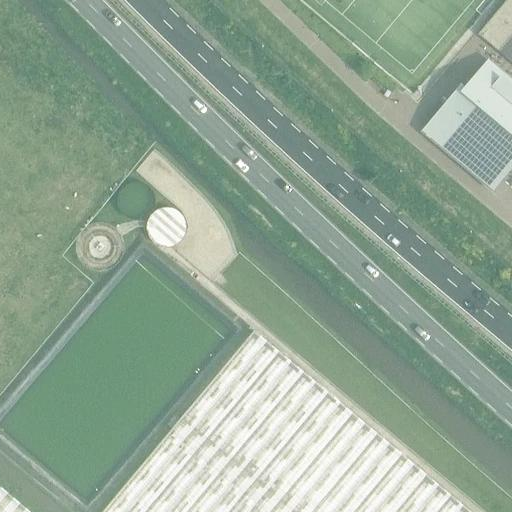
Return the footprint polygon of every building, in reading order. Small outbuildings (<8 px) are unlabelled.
[(511,0),(507,0),(486,26),(506,42),(498,52),(511,63),(511,0)] [(463,87),(462,86),(424,130),(488,184),(511,155),(511,79),(487,58),(463,87)] [(144,203),(144,202),(143,197),(140,191),(137,188),(134,187),(128,186),(122,187),(119,189),(116,192),(113,197),(112,202),(113,208),(116,212),(121,216),(126,218),(133,217),(138,214),(143,209),(144,203)] [(179,230),(178,225),(175,220),(171,216),(165,214),(159,215),(154,217),(150,222),(148,226),(147,229),(148,234),(151,240),(156,244),(161,245),(167,245),(173,242),(177,237),(178,234),(179,230)] [(469,511),(254,332),(103,511),(469,511)] [(0,511),(33,511),(0,483),(0,511)]
